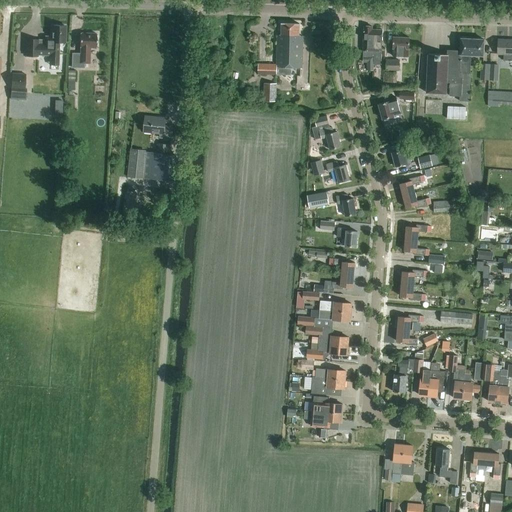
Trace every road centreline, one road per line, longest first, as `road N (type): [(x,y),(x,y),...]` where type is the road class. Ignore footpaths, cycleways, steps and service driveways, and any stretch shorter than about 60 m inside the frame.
road 1 (residential): [(511,428),(383,416),(366,399),(385,210),(346,76),(346,13)]
road 2 (unclassified): [(151,511),(187,119),(189,8)]
road 3 (unclassified): [(172,6),(0,2)]
road 4 (residential): [(511,18),(346,13)]
road 5 (residential): [(346,13),(189,8)]
